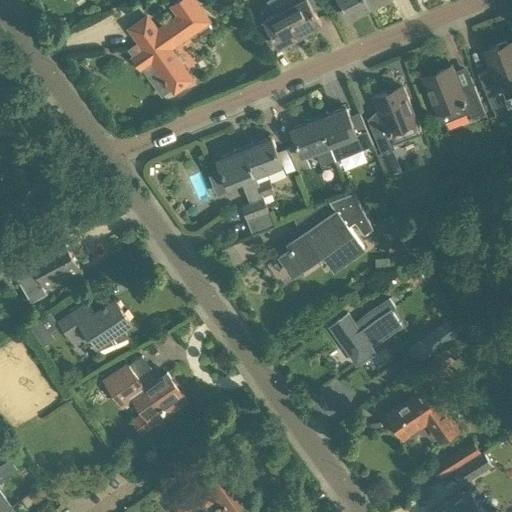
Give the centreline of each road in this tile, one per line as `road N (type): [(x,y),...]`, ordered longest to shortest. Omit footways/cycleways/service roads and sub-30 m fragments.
road 1 (residential): [(355,511),(104,155)]
road 2 (residential): [(485,0),(104,155)]
road 3 (residential): [(104,155),(0,10)]
